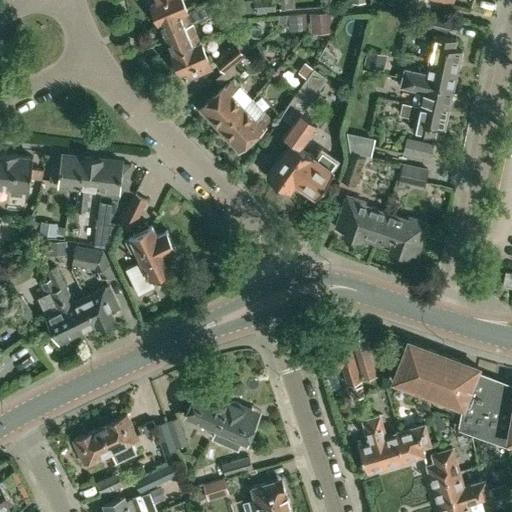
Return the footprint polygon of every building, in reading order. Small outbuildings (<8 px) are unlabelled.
[(159,23),(187,10),(182,0),(157,0),(158,1),(151,4),(159,23)] [(186,25),(216,12),(211,0),(187,10),(159,23),(160,24),(160,23),(173,53),(172,54),(201,42),(201,41),(194,44),(186,25)] [(238,0),(239,11),(255,10),(254,0),(238,0)] [(255,13),(276,11),(275,0),(254,0),(255,10),(255,13)] [(291,0),(280,0),(281,10),(292,9),(291,0)] [(332,32),(331,22),(330,11),(318,12),(310,13),(311,33),(327,32),(332,32)] [(306,29),(306,12),(288,13),(288,30),(306,29)] [(450,21),(423,14),(420,26),(448,32),(450,21)] [(429,63),(458,69),(462,50),(455,48),(457,39),(435,34),(429,63)] [(201,42),(172,54),(180,74),(187,71),(190,78),(212,69),(201,42)] [(216,61),(224,71),(244,54),(236,44),(216,61)] [(368,49),(364,65),(375,68),(379,52),(368,49)] [(454,88),(458,69),(429,63),(426,73),(405,68),(403,77),(454,88)] [(305,64),(298,74),(307,80),(314,70),(305,64)] [(317,121),(304,112),(327,79),(314,70),(307,80),(291,103),(301,110),(284,134),(291,139),(267,173),(269,174),(269,178),(274,181),(278,181),(290,189),(296,181),(315,195),(334,169),(331,167),(335,160),(321,150),(317,157),(300,145),(317,121)] [(221,126),(244,105),(252,98),(233,77),(225,85),(225,84),(202,105),(221,126)] [(449,108),(454,88),(403,77),(401,85),(423,90),(420,100),(449,108)] [(244,105),(221,126),(240,147),(271,118),(252,98),(244,105)] [(445,128),(449,108),(420,100),(419,105),(404,102),(401,113),(417,117),(414,130),(435,135),(437,126),(445,128)] [(352,150),(371,155),(375,138),(357,133),(352,150)] [(401,149),(426,156),(429,144),(404,138),(401,149)] [(0,184),(10,186),(10,189),(26,191),(26,188),(29,188),(30,188),(33,156),(17,154),(17,153),(0,151),(0,152),(0,184)] [(354,184),(363,158),(348,153),(339,179),(354,184)] [(79,186),(83,156),(63,154),(62,156),(53,155),(50,180),(60,181),(59,183),(79,186)] [(99,188),(102,158),(83,156),(79,186),(77,209),(87,210),(90,187),(99,188)] [(102,158),(99,188),(119,190),(119,188),(128,189),(131,163),(122,162),(122,160),(102,158)] [(428,168),(402,163),(399,183),(424,188),(428,168)] [(135,192),(120,221),(120,222),(124,231),(134,226),(148,199),(135,192)] [(377,240),(387,212),(365,204),(366,201),(348,195),(337,226),(344,229),(343,232),(361,238),(362,235),(377,240)] [(76,208),(67,207),(66,218),(75,218),(76,208)] [(387,212),(377,240),(391,245),(390,248),(408,254),(409,251),(417,254),(428,223),(409,216),(409,219),(387,212)] [(98,218),(95,244),(109,247),(120,223),(98,218)] [(45,228),(44,234),(55,236),(57,223),(46,221),(45,228)] [(126,268),(139,293),(155,285),(151,277),(157,274),(160,275),(165,273),(167,269),(183,261),(167,229),(157,234),(152,224),(129,235),(142,261),(126,268)] [(65,241),(47,241),(47,254),(65,254),(65,241)] [(109,262),(103,251),(78,246),(75,262),(94,265),(97,268),(109,262)] [(74,301),(66,284),(56,265),(48,269),(52,277),(57,288),(79,332),(96,324),(83,296),(74,301)] [(511,271),(506,270),(503,284),(511,286),(511,271)] [(79,332),(57,288),(52,277),(42,281),(49,296),(40,301),(60,341),(79,332)] [(83,296),(96,324),(115,315),(113,310),(120,306),(109,283),(83,296)] [(32,314),(34,313),(27,302),(21,294),(10,302),(23,321),(32,314)] [(364,336),(352,340),(362,371),(373,368),(364,336)] [(479,366),(409,340),(393,380),(463,406),(459,427),(509,445),(511,438),(511,437),(511,392),(493,385),(495,377),(477,371),(479,366)] [(350,348),(330,354),(334,367),(342,365),(347,383),(359,379),(350,348)] [(229,399),(230,397),(198,383),(185,414),(216,428),(229,399)] [(361,385),(354,387),(357,397),(364,395),(361,385)] [(229,399),(216,428),(247,441),(261,411),(230,397),(229,399)] [(136,451),(132,441),(139,438),(127,413),(100,426),(112,451),(117,460),(136,451)] [(405,460),(397,431),(386,434),(380,413),(371,416),(386,465),(405,460)] [(367,471),(386,465),(371,416),(363,418),(369,439),(358,443),(367,471)] [(440,416),(433,419),(438,432),(446,430),(440,416)] [(166,421),(176,448),(188,443),(178,417),(166,421)] [(179,455),(176,448),(166,421),(154,426),(166,460),(179,455)] [(397,431),(405,460),(425,454),(422,446),(431,444),(425,422),(397,431)] [(85,464),(112,451),(100,426),(73,439),(85,464)] [(433,483),(462,475),(453,446),(432,452),(434,461),(427,463),(433,483)] [(224,478),(247,471),(253,469),(249,455),(222,463),(223,465),(206,470),(209,482),(224,478)] [(136,477),(141,488),(166,477),(161,465),(136,477)] [(501,468),(492,470),(492,471),(496,484),(511,478),(511,473),(510,469),(509,465),(501,468)] [(118,472),(98,482),(103,492),(123,483),(118,472)] [(438,502),(488,487),(486,478),(465,485),(462,475),(433,483),(438,502)] [(259,511),(276,511),(292,508),(283,476),(251,486),(259,511)] [(229,493),(224,478),(209,482),(199,485),(204,500),(229,493)] [(15,511),(0,511),(0,510),(14,500),(0,481),(0,511),(20,511),(19,510),(15,511)] [(106,511),(155,511),(156,511),(147,487),(137,491),(138,494),(126,499),(125,495),(104,504),(106,511)] [(441,511),(472,511),(470,502),(491,496),(488,487),(438,502),(441,511)]
